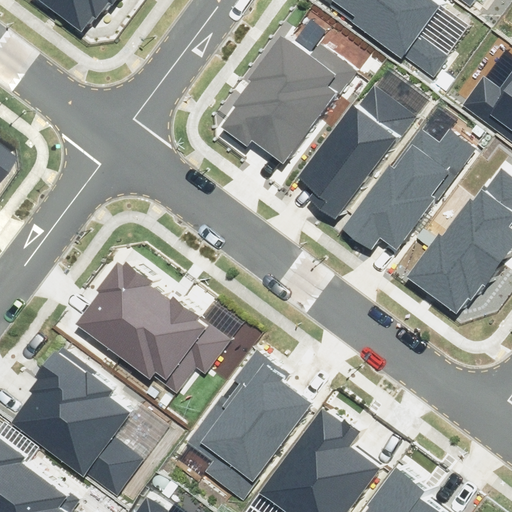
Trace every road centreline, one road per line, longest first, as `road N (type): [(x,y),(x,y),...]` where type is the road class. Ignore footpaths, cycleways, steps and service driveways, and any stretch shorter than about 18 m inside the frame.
road 1 (residential): [(489,424),(115,138)]
road 2 (residential): [(115,138),(0,292)]
road 3 (residential): [(220,0),(115,138)]
road 4 (residential): [(115,138),(0,51)]
